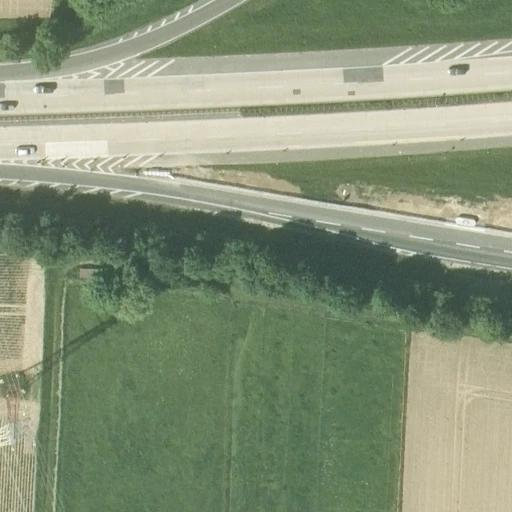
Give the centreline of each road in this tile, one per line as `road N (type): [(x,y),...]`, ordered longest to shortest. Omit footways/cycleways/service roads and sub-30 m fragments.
road 1 (motorway): [(0,176),(144,192),(511,255)]
road 2 (motorway): [(511,73),(211,97),(0,99)]
road 3 (motorway): [(0,150),(511,124)]
road 4 (motorway): [(236,0),(107,61),(0,85)]
